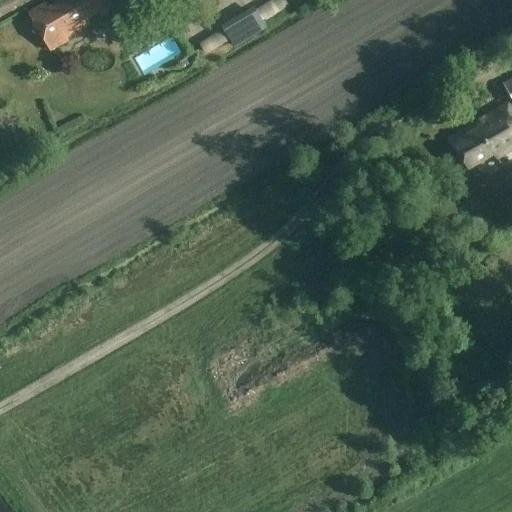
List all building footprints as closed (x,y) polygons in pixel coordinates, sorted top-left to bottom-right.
[(98,12),(100,17),(125,2),(124,0),(56,0),(57,2),(47,8),(44,3),(27,13),(49,51),(66,41),(64,38),(89,23),(87,19),(98,12)] [(201,0),(168,0),(178,14),(201,0)] [(158,32),(176,20),(168,7),(149,19),(158,32)] [(139,52),(147,72),(182,58),(174,38),(139,52)] [(495,158),(511,148),(511,112),(507,104),(475,122),(478,127),(452,142),(467,168),(493,153),(495,158)] [(443,157),(451,177),(464,173),(457,153),(443,157)]
